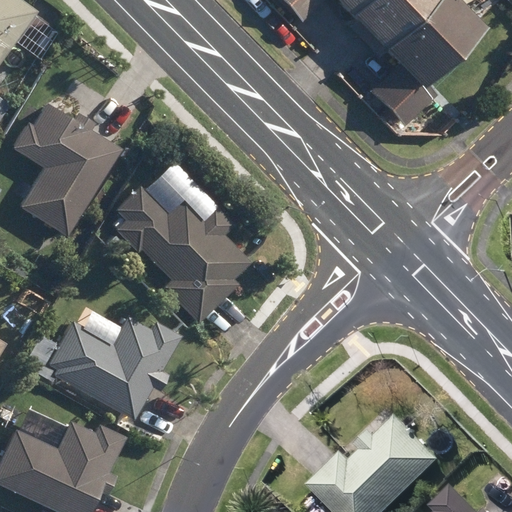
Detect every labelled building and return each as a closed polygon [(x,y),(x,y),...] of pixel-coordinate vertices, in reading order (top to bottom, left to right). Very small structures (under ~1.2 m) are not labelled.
[(0,0),(0,51),(30,11),(15,0),(0,0)] [(362,92),(396,128),(430,95),(413,79),(432,60),(441,70),(447,64),(438,54),(468,25),(444,0),(273,0),(295,22),(316,0),(322,0),(345,23),(341,27),(367,53),(371,50),(388,67),(362,92)] [(460,8),(469,8),(476,3),(475,0),(453,0),(454,2),(460,8)] [(12,206),(61,237),(115,149),(83,130),(87,123),(68,112),(64,119),(38,103),(25,125),(19,121),(3,148),(36,168),(12,206)] [(155,289),(191,324),(230,283),(226,280),(243,261),(215,235),(226,224),(204,203),(194,213),(175,194),(158,211),(130,184),(106,209),(116,219),(106,230),(130,253),(133,250),(164,280),(155,289)] [(96,243),(110,257),(120,247),(106,234),(96,243)] [(50,376),(126,420),(145,388),(151,392),(161,375),(154,372),(175,336),(146,320),(141,328),(119,316),(104,343),(64,320),(42,359),(19,346),(11,360),(19,365),(18,366),(46,382),(50,376)] [(386,511),(439,460),(396,416),(373,437),(367,431),(353,445),(358,451),(348,461),(341,453),(306,487),(331,511),(386,511)] [(0,444),(0,488),(48,511),(82,511),(92,493),(99,496),(108,476),(100,472),(117,438),(89,424),(86,433),(61,421),(48,450),(7,430),(0,444)] [(488,511),(485,509),(481,511),(477,511),(450,485),(429,506),(435,511),(488,511)]
